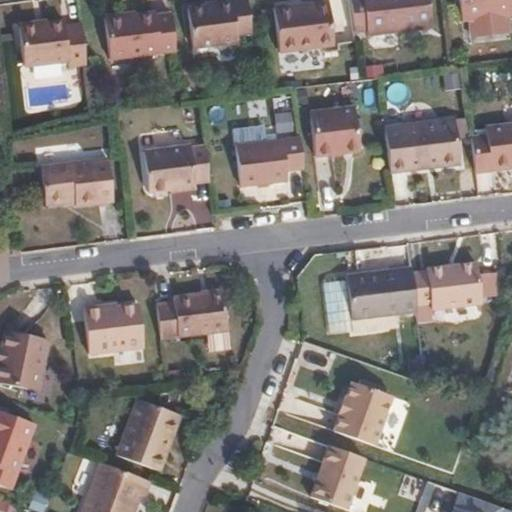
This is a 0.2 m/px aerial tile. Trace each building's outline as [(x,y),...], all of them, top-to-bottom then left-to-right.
[(217,5),(189,8),(194,49),(238,43),(237,35),(252,34),(247,0),(239,0),(216,2),(217,5)] [(435,30),(430,0),(351,0),(356,32),(368,30),(368,37),(435,30)] [(511,0),(459,0),(462,21),(511,15),(511,0)] [(330,1),(275,7),(281,52),(335,45),(330,1)] [(177,52),(172,13),(155,15),(154,12),(105,18),(110,60),(177,52)] [(88,65),(83,25),(65,26),(64,21),(20,26),(25,68),(69,63),(69,67),(88,65)] [(362,142),(357,105),(313,109),(319,155),(346,152),(345,144),(362,142)] [(462,159),(456,119),(386,128),(392,174),(425,170),(424,163),(462,159)] [(511,166),(511,125),(487,128),(488,136),(473,138),(477,174),(494,172),(494,169),(511,166)] [(305,169),(301,138),(237,146),(241,187),(290,182),(289,171),(305,169)] [(364,150),(362,142),(345,144),(346,152),(364,150)] [(210,180),(206,145),(191,147),(190,145),(145,150),(149,191),(154,191),(158,195),(166,195),(169,189),(172,189),(172,184),(210,180)] [(109,158),(42,166),(46,205),(76,201),(76,205),(114,200),(109,158)] [(463,166),(462,159),(424,163),(425,170),(463,166)] [(483,305),(478,263),(429,268),(429,271),(413,272),(417,305),(433,303),(433,310),(483,305)] [(413,272),(413,268),(348,276),(348,280),(324,283),(331,334),(353,332),(352,320),(418,312),(417,305),(413,272)] [(228,332),(223,292),(174,298),(174,302),(157,304),(162,340),(228,332)] [(145,349),(140,306),(103,309),(102,307),(84,309),(90,355),(145,349)] [(0,382),(38,390),(47,339),(6,331),(3,348),(6,348),(3,363),(0,362),(0,382)] [(427,385),(424,363),(411,364),(413,380),(427,385)] [(375,431),(385,401),(346,387),(339,405),(341,405),(337,418),(375,431)] [(116,456),(154,470),(167,439),(172,441),(182,415),(139,399),(116,456)] [(37,424),(0,409),(0,417),(35,429),(37,424)] [(0,470),(17,476),(35,429),(0,417),(0,470)] [(375,431),(337,418),(336,421),(333,420),(327,436),(368,451),(375,431)] [(167,439),(154,470),(160,473),(172,441),(167,439)] [(338,511),(340,511),(358,461),(323,449),(305,500),(338,511)] [(145,498),(151,481),(101,462),(87,499),(125,511),(134,511),(141,496),(145,498)] [(0,484),(12,489),(17,476),(0,470),(0,484)] [(496,511),(498,509),(457,495),(451,511),(496,511)] [(125,511),(87,499),(82,511),(125,511)]
